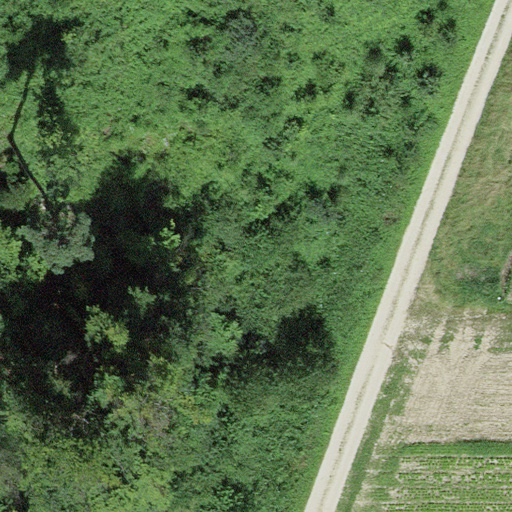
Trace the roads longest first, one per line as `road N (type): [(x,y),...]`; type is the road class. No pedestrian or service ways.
road 1 (track): [(511,0),(319,511)]
road 2 (track): [(511,323),(384,323)]
